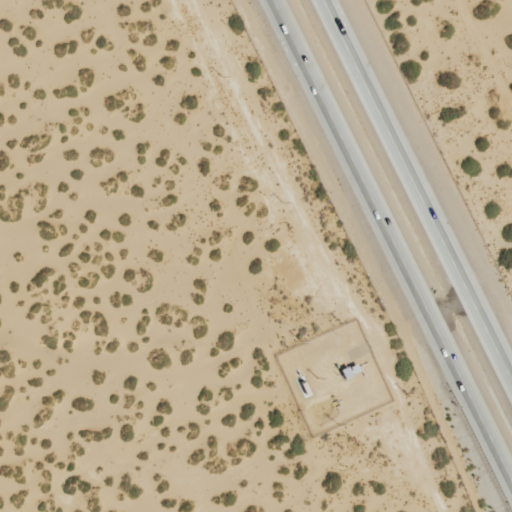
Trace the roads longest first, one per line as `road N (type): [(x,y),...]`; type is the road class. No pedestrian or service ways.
road 1 (motorway): [(266,0),(511,495)]
road 2 (motorway): [(511,377),(323,0)]
